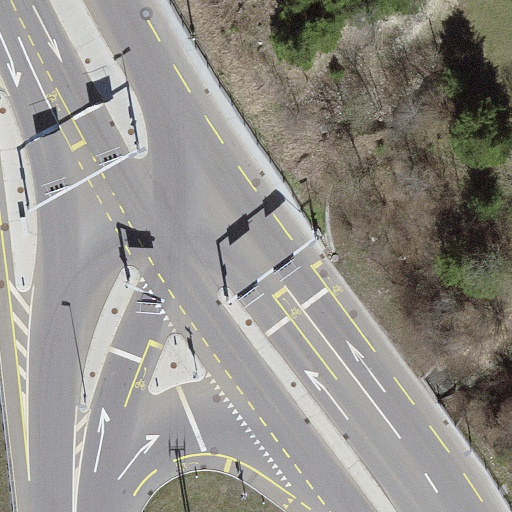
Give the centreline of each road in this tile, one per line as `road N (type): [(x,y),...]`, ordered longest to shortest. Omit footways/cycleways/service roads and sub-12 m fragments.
road 1 (secondary): [(444,511),(217,190)]
road 2 (secondary): [(129,211),(82,255),(59,327),(52,423),(75,507)]
road 3 (secondary): [(75,507),(166,271)]
road 4 (secondary): [(75,507),(143,444),(192,420),(286,434)]
road 5 (secondary): [(13,0),(70,120),(129,211)]
road 6 (secondary): [(217,190),(114,0)]
road 7 (secondary): [(166,271),(286,434)]
